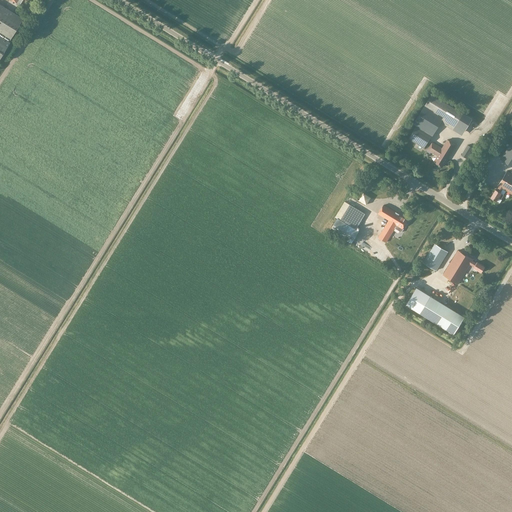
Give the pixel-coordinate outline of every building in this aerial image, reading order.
[(8,41),(22,18),(0,4),(0,55),(9,41),(8,41)] [(443,123),(453,107),(432,94),(414,124),(416,125),(408,138),(424,148),(440,122),(443,123)] [(453,107),(443,123),(462,135),(472,119),(453,107)] [(442,167),(456,145),(447,140),(442,148),(432,142),(427,150),(437,156),(433,162),(442,167)] [(511,143),(510,142),(500,159),(511,166),(511,143)] [(468,160),(474,149),(467,145),(461,155),(468,160)] [(501,193),(500,193),(502,188),(511,194),(511,173),(507,171),(498,185),(499,186),(496,190),(495,190),(490,197),(496,201),(498,198),(501,199),(503,195),(501,193)] [(366,205),(370,198),(363,193),(358,200),(366,205)] [(355,229),(365,214),(344,201),(335,217),(337,218),(330,230),(351,243),(358,231),(355,229)] [(402,228),(407,220),(383,205),(378,213),(389,220),(378,237),(386,242),(394,228),(401,232),(403,229),(402,228)] [(436,270),(448,252),(434,243),(423,262),(436,270)] [(480,272),(483,267),(476,262),(475,263),(471,260),(472,259),(457,250),(442,274),(457,283),(469,264),(473,267),(472,268),(480,272)] [(416,288),(406,305),(452,334),(463,317),(416,288)]
